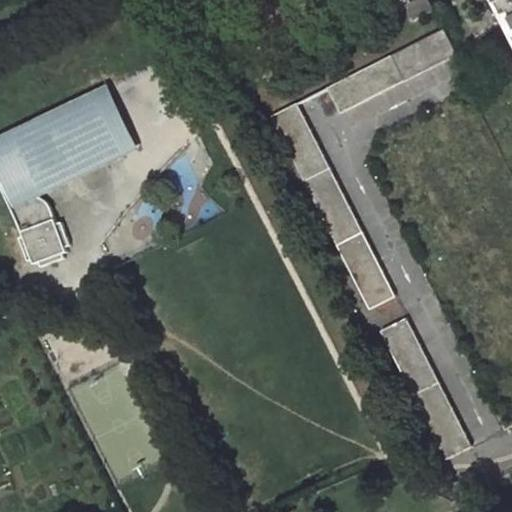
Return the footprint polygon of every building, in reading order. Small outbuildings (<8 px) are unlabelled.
[(430,0),(417,0),(407,5),(416,22),(436,11),(432,4),(430,0)] [(445,30),(330,88),(343,114),(459,55),(445,30)] [(42,191),(140,149),(111,87),(0,137),(0,178),(24,232),(26,236),(22,238),(31,261),(35,259),(37,264),(42,262),(44,267),(67,258),(65,253),(69,252),(67,247),(71,246),(63,223),(58,225),(57,219),(50,204),(47,201),(45,200),(42,199),(39,198),(42,191)] [(274,117),(372,309),(397,297),(298,104),(274,117)] [(471,446),(407,319),(383,332),(447,459),(471,446)]
